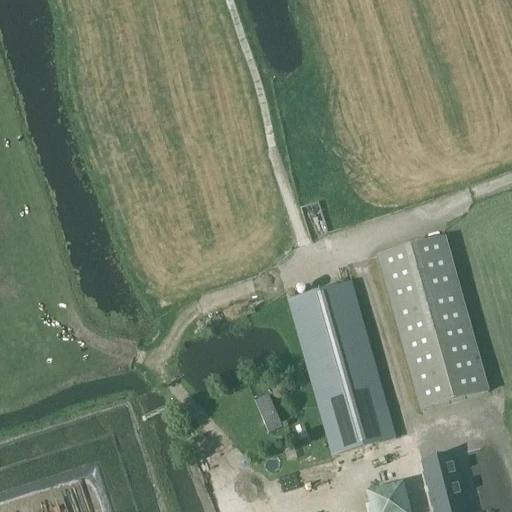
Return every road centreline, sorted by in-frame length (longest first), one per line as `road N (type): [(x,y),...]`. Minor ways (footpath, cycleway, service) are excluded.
road 1 (track): [(511,464),(487,429),(411,421),(364,271),(304,249),(226,0)]
road 2 (track): [(511,187),(325,257)]
